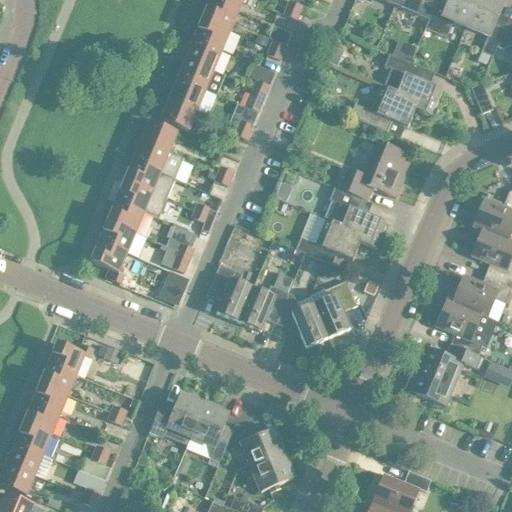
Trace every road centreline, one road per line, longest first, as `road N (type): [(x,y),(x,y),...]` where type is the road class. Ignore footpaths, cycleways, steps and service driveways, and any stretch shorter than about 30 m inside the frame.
road 1 (residential): [(174,341),(299,46),(330,25),(341,0)]
road 2 (residential): [(352,414),(450,168),(511,143)]
road 3 (residential): [(352,414),(174,341)]
road 4 (residential): [(174,341),(0,270)]
road 5 (residential): [(103,511),(174,341)]
road 6 (residential): [(352,414),(500,476)]
